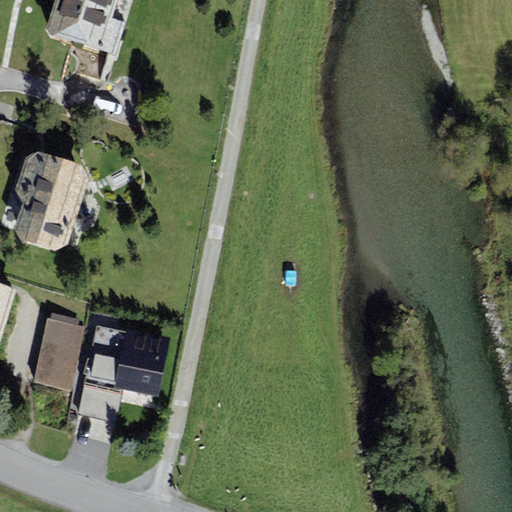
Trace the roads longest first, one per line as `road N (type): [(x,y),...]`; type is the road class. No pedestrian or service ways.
road 1 (track): [(258,0),(159,511)]
road 2 (residential): [(149,511),(0,462)]
